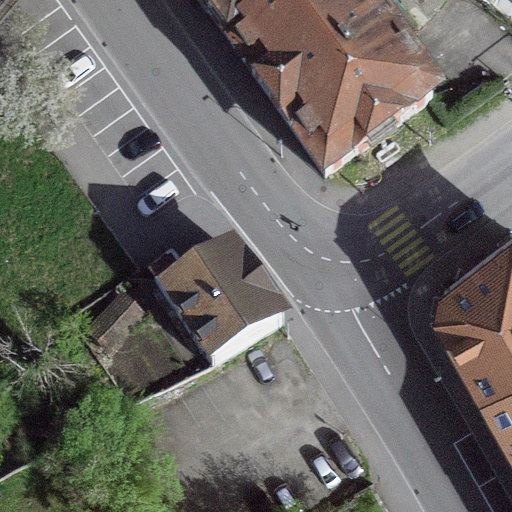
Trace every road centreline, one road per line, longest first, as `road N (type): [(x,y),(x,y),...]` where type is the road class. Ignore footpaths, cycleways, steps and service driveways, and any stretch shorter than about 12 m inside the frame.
road 1 (residential): [(323,289),(115,0)]
road 2 (residential): [(471,511),(323,289)]
road 3 (residential): [(511,159),(323,289)]
